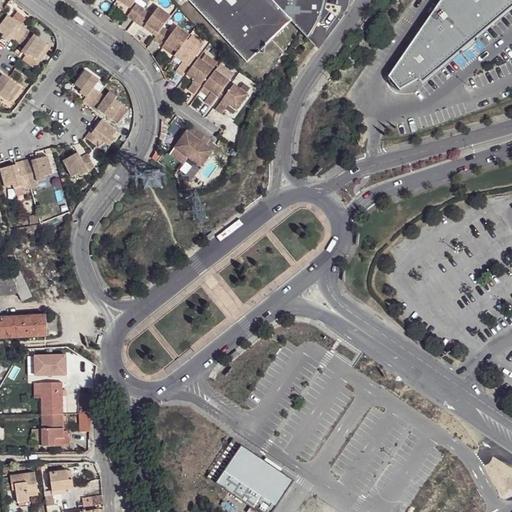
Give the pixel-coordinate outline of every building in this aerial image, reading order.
[(188,0),(234,48),(269,14),(267,12),(270,9),(287,27),(294,22),(310,38),(315,31),(318,26),(322,17),(324,12),(326,2),(326,0),(188,0)] [(510,0),(439,0),(387,77),(400,92),(417,80),(510,0)] [(511,0),(418,80),(422,85),(511,7),(511,0)] [(135,2),(126,15),(133,20),(142,8),(135,2)] [(157,6),(145,23),(157,32),(162,26),(170,15),(157,6)] [(19,7),(14,14),(23,20),(27,14),(19,7)] [(142,8),(133,20),(140,25),(149,12),(142,8)] [(287,27),(270,9),(267,12),(269,14),(271,13),(286,29),(287,27)] [(14,34),(20,38),(29,25),(23,20),(14,14),(10,10),(0,23),(0,25),(5,30),(3,32),(11,37),(14,34)] [(269,14),(234,48),(249,64),(286,29),(271,13),(269,14)] [(157,32),(145,23),(143,26),(155,35),(157,32)] [(189,33),(176,24),(164,41),(177,50),(185,38),(189,33)] [(39,54),(49,40),(29,25),(20,38),(16,42),(27,51),(30,53),(32,49),(39,54)] [(155,35),(153,38),(160,43),(169,31),(162,26),(157,32),(155,35)] [(189,33),(185,38),(200,49),(204,43),(189,33)] [(200,49),(185,38),(177,50),(174,54),(182,60),(175,69),(181,74),(200,49)] [(27,51),(25,55),(36,64),(42,57),(39,54),(32,49),(30,53),(27,51)] [(197,56),(212,67),(216,61),(201,51),(197,56)] [(212,67),(197,56),(186,72),(194,78),(187,88),(194,92),(212,67)] [(214,69),(228,79),(233,73),(218,62),(214,69)] [(85,96),(83,99),(90,103),(100,90),(92,84),(95,80),(89,75),(90,73),(83,68),(72,83),(78,88),(77,91),(85,96)] [(228,79),(214,69),(202,85),(210,90),(203,100),(210,105),(228,79)] [(0,78),(0,97),(6,101),(17,85),(8,79),(6,81),(0,77),(0,78)] [(247,93),(233,82),(221,98),(214,108),(221,112),(228,103),(236,109),(247,93)] [(17,85),(6,101),(9,104),(21,88),(17,85)] [(100,90),(90,103),(96,107),(98,104),(105,109),(104,111),(111,116),(120,102),(113,97),(115,94),(108,89),(105,94),(100,90)] [(110,134),(114,128),(99,117),(94,125),(97,127),(92,133),(89,131),(87,129),(82,135),(96,144),(99,138),(106,143),(112,135),(110,134)] [(186,157),(202,134),(196,130),(192,135),(185,130),(173,147),(186,157)] [(202,134),(186,157),(200,166),(212,149),(205,144),(209,139),(202,134)] [(79,176),(95,168),(87,153),(80,157),(79,155),(72,158),(71,156),(63,160),(72,177),(78,173),(79,176)] [(31,161),(30,159),(23,161),(31,188),(37,186),(36,184),(45,181),(44,177),(51,175),(46,157),(37,159),(38,162),(31,164),(31,161)] [(23,191),(31,188),(23,161),(15,164),(16,166),(17,169),(10,170),(10,168),(0,170),(0,172),(4,188),(12,187),(14,190),(22,187),(23,191)] [(18,291),(22,300),(31,296),(17,267),(8,271),(18,291)] [(8,271),(7,269),(0,269),(0,293),(18,291),(8,271)] [(0,338),(48,335),(47,315),(34,315),(0,316),(0,338)] [(43,414),(64,414),(64,396),(64,390),(64,383),(43,384),(43,398),(43,414)] [(43,398),(43,384),(34,384),(34,399),(43,398)] [(79,413),(91,413),(93,394),(80,393),(78,413),(79,413)] [(91,413),(79,413),(80,432),(90,431),(91,413)] [(65,446),(64,414),(43,414),(44,429),(44,444),(44,447),(65,446)] [(44,444),(44,429),(36,429),(36,444),(44,444)] [(272,511),(292,483),(238,447),(213,483),(250,507),(246,511),(272,511)] [(51,473),(54,493),(66,491),(74,490),(73,480),(69,480),(68,471),(51,473)] [(17,492),(18,504),(31,502),(31,498),(39,496),(36,473),(11,476),(13,492),(17,492)] [(53,495),(45,496),(47,506),(55,505),(53,495)] [(99,495),(81,498),(83,507),(100,504),(99,495)]
